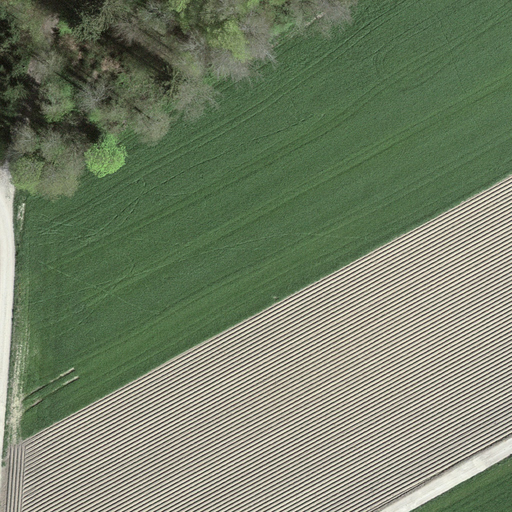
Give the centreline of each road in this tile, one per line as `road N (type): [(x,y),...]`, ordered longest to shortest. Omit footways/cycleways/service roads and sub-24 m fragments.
road 1 (track): [(4,202),(58,0)]
road 2 (track): [(0,404),(4,202)]
road 3 (unclassified): [(511,438),(381,511)]
